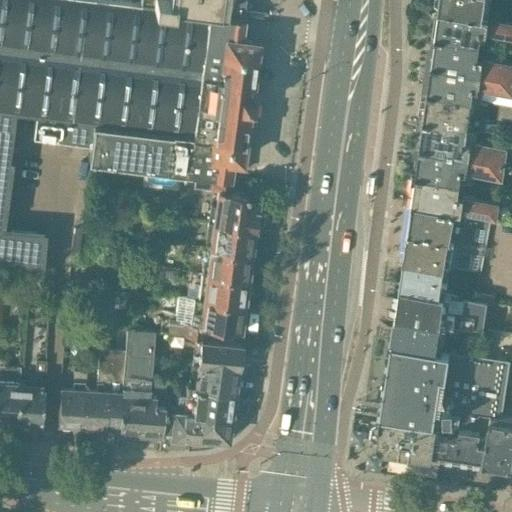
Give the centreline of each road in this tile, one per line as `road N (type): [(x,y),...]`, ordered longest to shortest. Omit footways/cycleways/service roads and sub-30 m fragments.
road 1 (primary): [(295,510),(364,0)]
road 2 (residential): [(43,485),(71,186),(54,157),(6,137)]
road 3 (tertiary): [(295,510),(43,485)]
road 4 (tertiary): [(425,511),(341,497),(295,510)]
